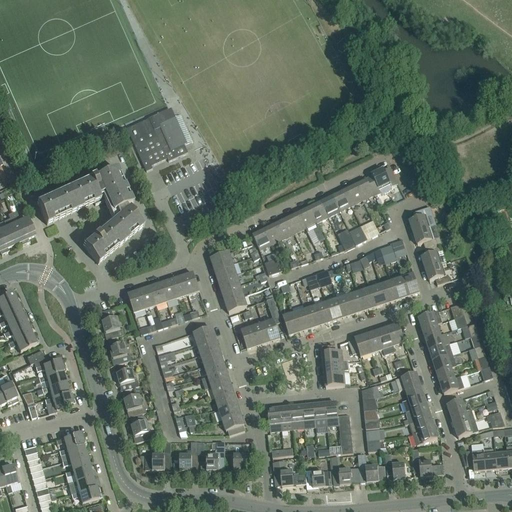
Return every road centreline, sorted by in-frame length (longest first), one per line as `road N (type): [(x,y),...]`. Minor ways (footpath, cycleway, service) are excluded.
road 1 (residential): [(197,256),(210,241),(393,153),(416,202),(396,211),(402,230)]
road 2 (residential): [(259,439),(172,439),(145,342),(218,318)]
road 3 (tertiary): [(459,501),(268,508)]
road 4 (residential): [(269,285),(402,230)]
road 5 (tertiary): [(268,508),(137,494)]
road 6 (residential): [(69,303),(187,262)]
